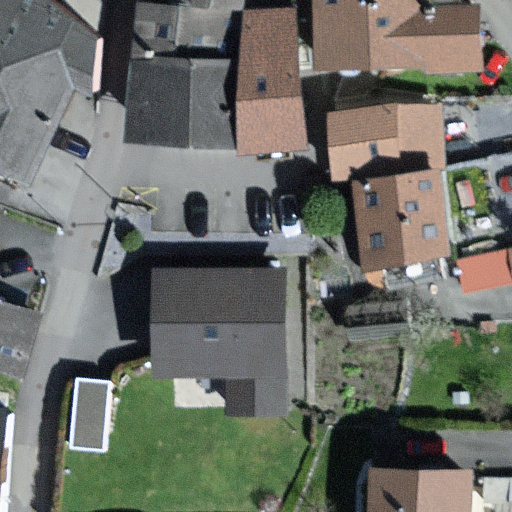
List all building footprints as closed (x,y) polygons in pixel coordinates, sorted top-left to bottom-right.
[(61,0),(0,0),(0,145),(44,164),(98,31),(61,0)] [(261,8),(253,7),(182,0),(181,0),(148,0),(144,49),(255,60),(261,8)] [(253,0),(253,7),(261,8),(308,6),(306,0),(253,0)] [(331,0),(331,2),(334,63),(488,57),(487,28),(486,3),(429,5),(429,0),(331,0)] [(308,6),(261,8),(255,60),(249,125),(247,143),(320,141),(308,6)] [(144,49),(135,132),(247,143),(249,125),(255,60),(144,49)] [(345,116),(351,170),(372,168),(448,159),(442,105),(345,116)] [(382,256),(458,247),(449,171),(448,159),(372,168),(374,181),(382,256)] [(0,273),(4,261),(0,260),(0,352),(25,361),(41,312),(18,305),(0,299),(0,273)] [(287,274),(171,273),(170,368),(241,369),(240,406),(285,407),(287,274)] [(73,365),(72,432),(104,433),(106,366),(73,365)] [(15,408),(0,406),(0,508),(8,509),(15,408)] [(478,511),(480,470),(391,468),(389,511),(478,511)]
